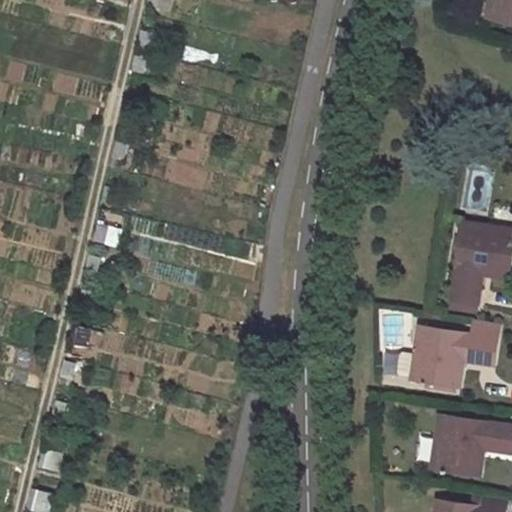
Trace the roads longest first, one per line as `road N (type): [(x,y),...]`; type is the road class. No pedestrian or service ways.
road 1 (track): [(19,511),(142,0)]
road 2 (tertiary): [(310,511),(305,272),(331,91),(355,0)]
